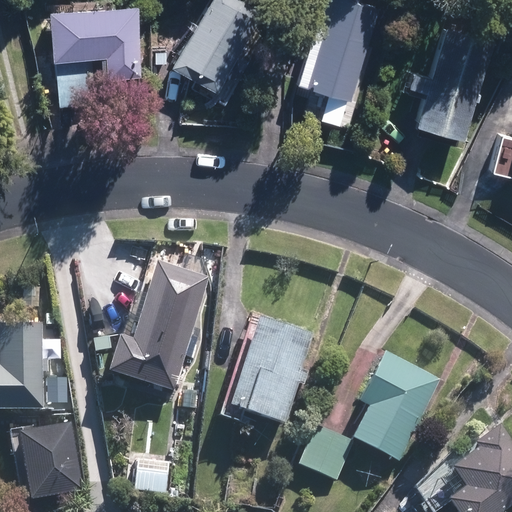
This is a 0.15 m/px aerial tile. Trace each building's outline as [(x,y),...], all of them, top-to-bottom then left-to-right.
[(258,10),(238,0),(201,0),(167,65),(215,91),(258,10)] [(375,10),(344,0),(319,0),(292,84),(345,102),(375,10)] [(44,10),(47,61),(100,57),(101,79),(137,77),(133,5),(44,10)] [(487,39),(437,25),(423,76),(408,71),(403,88),(418,92),(408,128),(458,142),(487,39)] [(90,71),(53,73),(55,106),(92,103),(90,71)] [(511,137),(494,133),(485,174),(511,180),(511,137)] [(151,263),(126,341),(118,338),(114,301),(84,304),(89,346),(112,343),(102,372),(168,393),(205,280),(151,263)] [(243,415),(280,426),(292,386),(300,388),(305,371),(297,369),(307,334),(251,318),(221,420),(240,425),(243,415)] [(0,413),(39,414),(40,375),(46,375),(46,361),(40,361),(41,326),(0,324),(0,413)] [(434,383),(378,356),(354,405),(361,408),(347,439),(396,462),(434,383)] [(80,493),(69,423),(7,433),(17,503),(80,493)] [(416,506),(421,511),(433,511),(444,501),(452,511),(500,511),(511,504),(511,449),(495,425),(467,445),(472,452),(455,463),(448,456),(412,493),(421,501),(416,506)] [(349,443),(311,427),(294,465),(332,482),(349,443)] [(131,460),(129,490),(164,492),(165,462),(131,460)]
